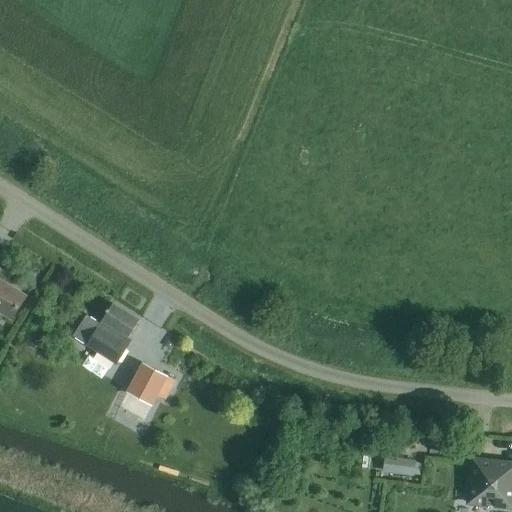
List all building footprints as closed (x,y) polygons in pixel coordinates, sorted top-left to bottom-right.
[(25,297),(0,281),(0,319),(4,314),(11,319),(25,297)] [(109,313),(98,330),(87,346),(117,365),(128,348),(124,345),(129,338),(129,339),(140,322),(114,305),(110,311),(109,310),(107,312),(109,313)] [(144,424),(168,379),(142,365),(118,411),(144,424)] [(384,457),(382,473),(412,476),(414,461),(384,457)] [(511,464),(473,460),(468,504),(511,509),(511,507),(511,464)]
